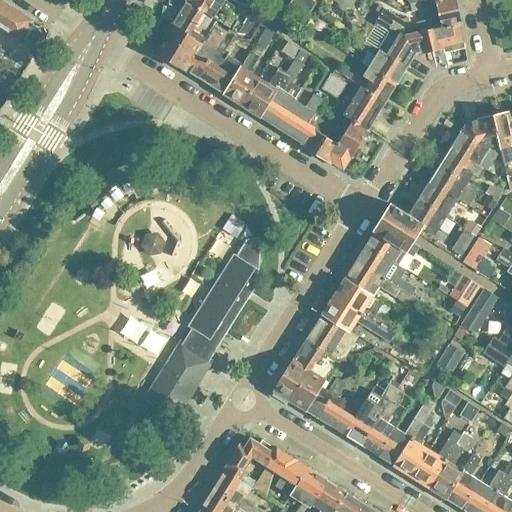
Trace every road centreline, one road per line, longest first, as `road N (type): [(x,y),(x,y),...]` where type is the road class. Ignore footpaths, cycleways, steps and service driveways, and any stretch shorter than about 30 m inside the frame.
road 1 (residential): [(364,207),(97,32)]
road 2 (residential): [(243,400),(364,207)]
road 3 (residential): [(423,511),(243,400)]
road 4 (residential): [(364,207),(443,90),(489,75)]
road 5 (tertiary): [(0,189),(97,32)]
road 6 (residential): [(152,511),(193,477),(243,400)]
